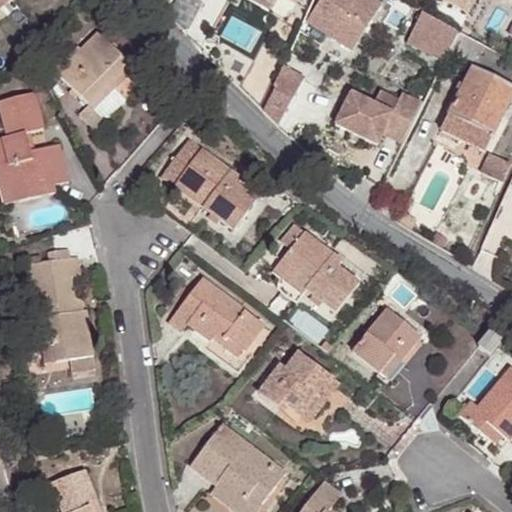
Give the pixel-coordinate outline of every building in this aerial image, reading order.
[(193,0),(176,0),(166,17),(181,32),(187,30),(201,6),(193,0)] [(320,0),(306,21),(352,51),(380,8),(368,0),(320,0)] [(396,0),(392,8),(408,17),(413,10),(396,0)] [(447,54),(458,33),(422,12),(406,43),(443,63),(447,54)] [(510,63),(458,33),(447,54),(473,68),(471,71),(470,71),(446,119),(472,132),(465,146),(483,155),(511,98),(511,92),(484,79),(490,67),(505,74),(510,63)] [(88,108),(78,117),(97,135),(106,126),(104,124),(92,112),(113,90),(132,70),(97,35),(56,75),(88,108)] [(511,64),(510,63),(505,74),(490,67),(484,79),(511,92),(511,64)] [(297,77),(280,68),(259,111),(267,118),(274,125),(297,77)] [(125,102),(113,90),(92,112),(104,124),(125,102)] [(379,93),(372,107),(391,116),(398,103),(379,93)] [(0,170),(8,169),(16,204),(52,194),(51,187),(67,182),(58,146),(29,154),(24,135),(42,130),(33,95),(0,103),(0,112),(2,121),(5,139),(0,140),(0,170)] [(401,147),(421,106),(401,96),(398,103),(391,116),(372,107),(350,96),(334,127),(376,148),(382,137),(401,147)] [(439,133),(465,146),(472,132),(446,119),(439,133)] [(233,187),(238,181),(187,143),(159,178),(174,188),(178,182),(207,204),(202,210),(233,234),(255,205),(237,190),(233,187)] [(8,169),(0,170),(0,192),(3,207),(16,204),(8,169)] [(242,184),(238,181),(233,187),(237,190),(242,184)] [(178,182),(174,188),(202,210),(207,204),(178,182)] [(302,236),(272,273),(282,281),(302,296),(305,293),(335,315),(358,286),(336,269),(340,263),(302,236)] [(33,285),(40,320),(47,319),(55,364),(69,362),(92,358),(84,312),(81,313),(76,314),(74,300),(70,279),(78,277),(75,257),(68,258),(66,250),(47,253),(48,262),(26,266),(29,286),(33,285)] [(210,343),(211,342),(215,337),(227,345),(229,342),(242,352),(244,354),(263,328),(201,280),(168,323),(181,334),(187,326),(210,343)] [(302,296),(282,281),(276,289),(296,305),(302,296)] [(352,353),(379,376),(392,361),(398,366),(420,340),(386,312),(352,353)] [(47,319),(40,320),(35,321),(44,366),(55,364),(47,319)] [(215,337),(211,342),(236,360),(242,352),(229,342),(227,345),(215,337)] [(498,345),(488,337),(477,349),(488,358),(498,345)] [(324,343),(319,350),(326,356),(332,349),(324,343)] [(280,405),(297,416),(309,401),(315,404),(332,382),(297,355),(284,371),(278,367),(257,394),(277,409),(280,405)] [(92,358),(69,362),(71,375),(94,371),(92,358)] [(392,361),(379,376),(386,382),(398,366),(392,361)] [(470,403),(458,416),(499,451),(507,443),(511,447),(511,372),(510,370),(477,408),(470,403)] [(309,401),(297,416),(309,425),(339,387),(332,382),(315,404),(309,401)] [(189,468),(215,488),(218,484),(246,503),(250,498),(261,506),(284,476),(221,427),(189,468)] [(50,486),(60,511),(101,511),(85,473),(50,486)] [(218,484),(215,488),(209,495),(232,511),(256,511),(261,506),(250,498),(246,503),(218,484)] [(329,511),(330,511),(340,498),(323,484),(300,511),(329,511)]
